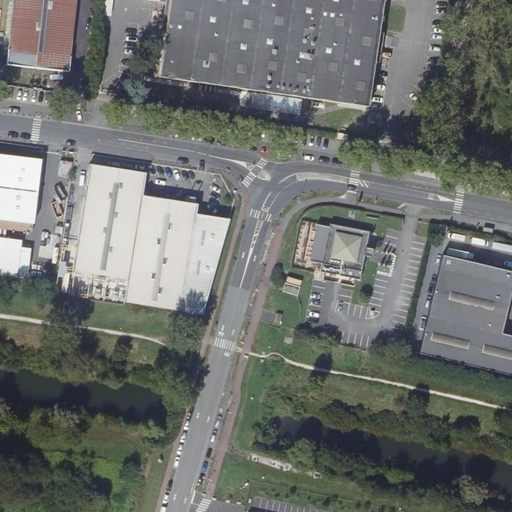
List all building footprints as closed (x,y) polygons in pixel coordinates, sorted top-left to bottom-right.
[(77,0),(14,0),(9,41),(7,64),(68,72),(73,32),(77,0)] [(381,0),(168,0),(157,77),(305,99),(367,108),(381,0)] [(191,112),(204,114),(205,108),(192,106),(191,112)] [(0,207),(35,212),(40,160),(0,155),(0,207)] [(145,174),(89,166),(73,271),(116,278),(112,302),(189,313),(202,315),(229,220),(195,215),(196,205),(142,197),(145,174)] [(365,248),(369,232),(329,224),(329,227),(317,224),(311,253),(323,255),(321,264),(361,272),(364,256),(370,257),(372,249),(365,248)] [(511,375),(511,370),(511,335),(501,333),(511,285),(511,271),(440,255),(418,353),(511,375)] [(73,271),(57,269),(53,294),(112,302),(116,278),(73,271)] [(295,298),(298,287),(284,283),(281,293),(295,298)] [(112,302),(53,294),(52,296),(112,305),(112,302)] [(278,327),(281,317),(275,315),(272,325),(278,327)]
